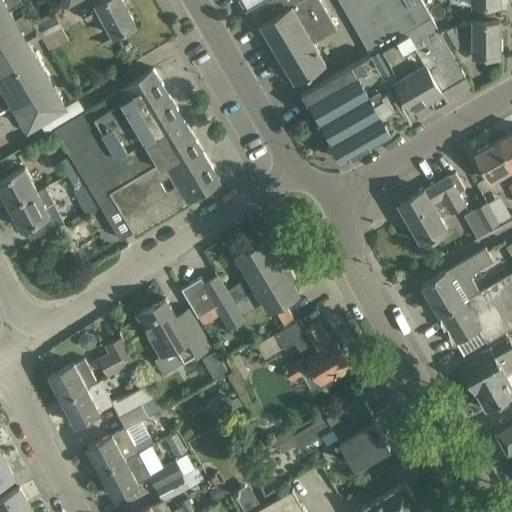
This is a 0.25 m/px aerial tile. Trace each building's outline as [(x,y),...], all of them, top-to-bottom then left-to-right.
[(9,10),(23,2),(21,0),(0,0),(0,112),(14,103),(28,127),(65,105),(9,10)] [(115,36),(136,25),(122,0),(102,0),(82,11),(87,20),(102,12),(115,36)] [(320,0),(268,0),(256,7),(264,20),(260,23),(295,82),(327,63),(314,42),(338,28),(320,0)] [(421,0),(340,0),(369,54),(372,53),(385,76),(403,108),(410,104),(418,117),(433,107),(435,108),(447,101),(447,100),(471,87),(421,0)] [(45,35),(58,28),(53,19),(40,26),(45,35)] [(473,54),(499,54),(499,20),(473,20),(473,22),(438,29),(450,49),(466,39),(473,39),(473,54)] [(339,156),(342,161),(343,160),(418,117),(410,104),(403,108),(385,76),(372,53),(369,54),(302,92),(339,156)] [(185,121),(153,68),(152,69),(54,128),(70,155),(79,168),(87,183),(120,238),(220,179),(189,127),(184,130),(181,124),(185,121)] [(511,130),(498,139),(511,163),(511,130)] [(491,181),(511,168),(511,163),(498,139),(474,152),(484,170),(491,181)] [(70,155),(59,161),(67,174),(79,168),(70,155)] [(25,166),(0,179),(0,183),(11,204),(37,190),(25,166)] [(79,168),(67,174),(76,189),(87,183),(79,168)] [(422,243),(440,233),(447,228),(441,217),(464,203),(458,192),(465,188),(455,171),(424,189),(424,188),(399,202),(422,243)] [(50,214),(37,190),(11,204),(22,226),(21,227),(22,228),(41,218),(48,232),(63,224),(55,211),(50,214)] [(483,223),(473,229),(477,237),(488,231),(487,230),(499,223),(487,203),(487,202),(475,209),(483,223)] [(181,288),(192,305),(198,316),(217,305),(282,266),(265,238),(238,255),(250,275),(226,290),(218,275),(205,283),(201,277),(181,288)] [(446,269),(439,273),(422,283),(440,314),(464,300),(464,299),(480,290),(471,276),(476,273),(475,271),(494,260),(486,246),(460,262),(447,270),(446,269)] [(282,266),(217,305),(229,326),(243,318),(241,315),(258,305),(256,301),(263,297),(270,309),(298,292),(294,286),(297,280),(292,271),(292,268),(283,268),(282,266)] [(464,300),(440,314),(457,342),(480,328),(487,341),(511,326),(511,270),(480,290),(464,299),(464,300)] [(138,314),(148,331),(162,354),(176,346),(184,361),(210,346),(198,326),(188,309),(186,310),(190,317),(180,323),(165,297),(162,299),(164,302),(156,306),(155,304),(138,314)] [(299,318),(275,332),(283,346),(284,347),(296,341),(304,356),(285,367),(291,379),(311,367),(321,384),(338,374),(337,371),(349,363),(335,340),(332,342),(318,320),(304,328),(299,318)] [(275,332),(257,343),(263,353),(266,357),(283,346),(275,332)] [(476,359),(461,368),(475,392),(476,391),(486,410),(511,395),(511,385),(506,374),(511,370),(511,342),(508,336),(474,355),(476,359)] [(99,358),(108,374),(134,360),(122,337),(106,345),(110,352),(99,358)] [(215,351),(203,358),(214,378),(226,371),(215,351)] [(239,352),(227,359),(238,380),(251,374),(239,352)] [(74,361),(49,374),(62,399),(97,381),(85,357),(75,362),(74,361)] [(97,381),(62,399),(76,424),(110,406),(105,397),(109,395),(100,379),(97,381)] [(117,400),(112,402),(113,404),(119,415),(157,394),(150,382),(117,400)] [(157,394),(119,415),(125,426),(126,427),(160,409),(165,407),(157,394)] [(228,396),(222,397),(218,403),(219,409),(225,413),(231,411),(232,410),(237,414),(247,408),(239,395),(233,399),(228,396)] [(326,416),(293,435),(297,443),(299,447),(322,435),(327,444),(339,438),(345,448),(355,465),(390,444),(362,395),(344,405),(326,416)] [(510,453),(511,451),(511,416),(494,426),(510,453)] [(105,437),(87,446),(100,471),(139,450),(146,447),(150,445),(153,443),(149,435),(135,442),(130,434),(126,437),(121,428),(112,433),(105,437)] [(290,431),(276,439),(283,451),(297,443),(293,435),(290,431)] [(139,450),(100,471),(114,496),(151,475),(150,473),(162,467),(150,445),(146,447),(139,450)] [(162,467),(150,473),(151,475),(157,487),(194,467),(186,453),(162,467)] [(2,455),(0,455),(0,483),(14,476),(2,455)] [(194,467),(157,487),(163,498),(164,501),(165,500),(203,478),(197,466),(194,468),(194,467)] [(229,493),(223,481),(209,489),(215,500),(229,493)] [(405,511),(418,504),(405,482),(359,508),(361,511),(405,511)] [(306,511),(293,488),(262,506),(248,483),(234,491),(245,511),(306,511)] [(0,496),(0,511),(22,511),(31,508),(19,487),(2,496),(0,496)] [(150,504),(135,511),(194,511),(197,511),(189,496),(181,500),(183,505),(171,511),(169,507),(164,509),(159,500),(151,505),(150,504)]
